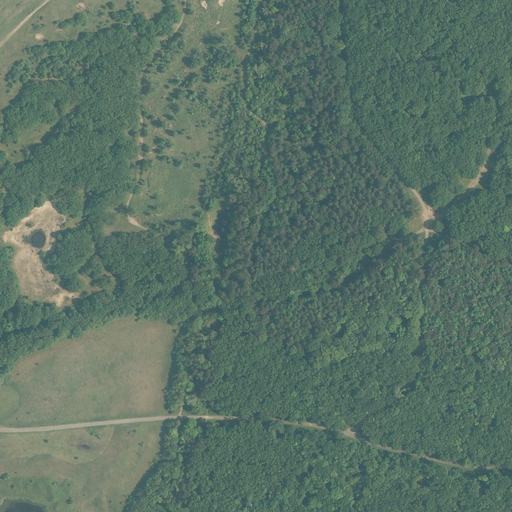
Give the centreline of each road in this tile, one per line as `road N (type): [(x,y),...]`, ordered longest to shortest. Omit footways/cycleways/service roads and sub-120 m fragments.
road 1 (unknown): [(181,511),(207,417),(215,312),(236,278),(256,178)]
road 2 (unknown): [(260,0),(243,98),(265,132),(256,178)]
road 3 (unclassified): [(349,433),(457,468),(511,470)]
